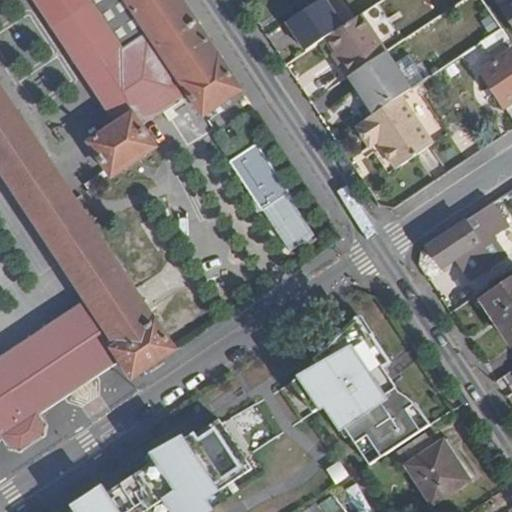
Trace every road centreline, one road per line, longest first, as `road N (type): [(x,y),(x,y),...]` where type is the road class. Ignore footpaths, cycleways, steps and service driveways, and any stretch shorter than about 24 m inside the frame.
road 1 (residential): [(381,248),(0,504)]
road 2 (tertiary): [(381,248),(214,0)]
road 3 (tertiary): [(511,447),(381,248)]
road 4 (residential): [(511,162),(381,248)]
